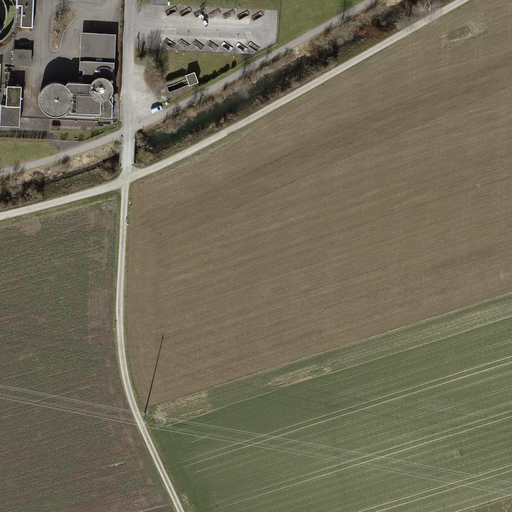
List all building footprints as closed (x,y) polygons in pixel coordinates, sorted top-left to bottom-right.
[(34,30),(34,0),(17,0),(18,6),(23,7),(22,29),(34,30)] [(68,85),(68,90),(67,88),(60,86),(53,86),(47,89),(42,95),(40,101),(41,108),(45,114),(51,118),(58,119),(65,118),(67,116),(67,119),(113,121),(116,36),(82,35),(81,72),(84,72),(84,86),(68,85)] [(32,52),(13,51),(13,65),(31,66),(32,52)] [(196,75),(187,78),(191,88),(200,85),(196,75)] [(1,128),(20,129),(21,121),(22,89),(8,89),(7,108),(2,107),(1,128)]
